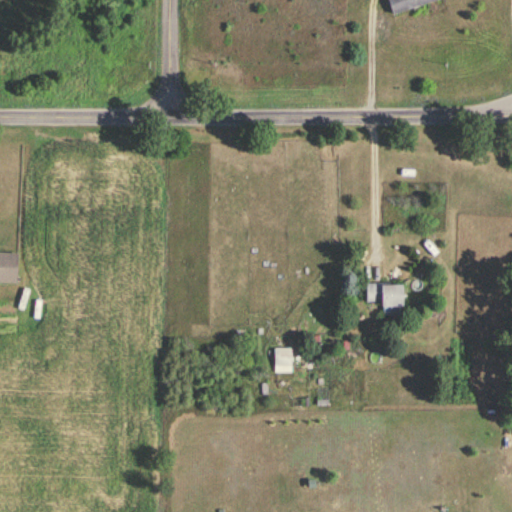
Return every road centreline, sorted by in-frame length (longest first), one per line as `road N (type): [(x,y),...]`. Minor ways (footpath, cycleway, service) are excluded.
road 1 (tertiary): [(0,119),(511,122)]
road 2 (residential): [(172,0),(172,120)]
